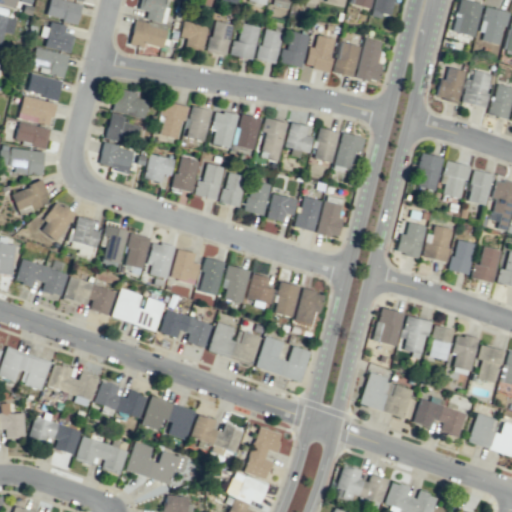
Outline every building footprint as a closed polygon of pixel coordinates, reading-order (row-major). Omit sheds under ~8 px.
[(75,22),(78,3),(62,0),(46,0),(44,16),(75,22)] [(137,0),(135,8),(145,11),(143,18),(162,23),(167,7),(162,6),(163,0),(137,0)] [(379,13),(388,15),(391,0),(372,0),(369,15),(378,17),(379,13)] [(456,0),(464,0),(479,4),(470,36),(448,30),(456,0)] [(482,5),(507,12),(503,26),(500,25),(495,44),(478,39),(483,21),(478,19),(482,5)] [(0,37),(1,31),(10,34),(14,17),(0,13),(0,37)] [(511,15),(509,15),(506,29),(508,29),(503,49),(511,51),(511,48),(511,15)] [(200,51),(205,25),(181,20),(178,36),(184,37),(182,47),(200,51)] [(229,23),(210,20),(205,52),(225,55),(229,23)] [(164,27),(131,21),(127,44),(140,46),(141,43),(160,47),(164,27)] [(42,48),(68,51),(70,34),(62,33),(63,26),(40,23),(39,36),(44,36),(42,48)] [(227,55),(250,59),(256,26),(239,23),(236,41),(230,40),(227,55)] [(273,63),(279,32),(260,28),(254,59),(273,63)] [(279,48),(276,62),(299,67),(306,34),(288,31),(284,49),(279,48)] [(325,71),(333,38),(314,34),(311,47),(307,46),(302,66),(325,71)] [(375,82),(380,62),(375,61),(379,41),(362,38),(353,77),(375,82)] [(332,73),(351,76),(356,45),(337,42),(332,73)] [(28,68),(60,76),(66,55),(33,46),(28,68)] [(444,66),(461,70),(453,102),(440,99),(440,97),(432,95),(437,78),(441,79),(444,66)] [(470,70),(488,74),(483,92),(486,93),(482,107),(457,101),(461,87),(466,88),(470,70)] [(58,79),(27,73),(24,93),(55,98),(58,79)] [(511,88),(504,118),(484,113),(487,99),(490,100),(494,84),(511,88)] [(110,111),(143,118),(146,100),(133,98),(135,92),(115,88),(110,111)] [(52,103),(20,96),(15,118),(47,125),(52,103)] [(183,105),(160,101),(157,115),(161,116),(158,135),(177,138),(183,105)] [(182,137),(202,140),(208,109),(188,105),(182,137)] [(209,143),(227,147),(234,115),(212,110),(208,129),(212,130),(209,143)] [(136,142),(138,124),(122,122),(122,115),(106,113),(103,138),(136,142)] [(230,144),(251,149),(257,118),(236,113),(230,144)] [(258,150),(266,152),(265,158),(274,160),(283,122),(261,117),(258,132),(262,133),(258,150)] [(47,129),(16,121),(11,140),(42,148),(47,129)] [(305,152),(309,136),(302,135),(305,126),(287,121),(281,145),(289,148),(287,154),(296,156),(298,150),(305,152)] [(336,131),(317,127),(309,157),(328,162),(336,131)] [(360,136),(336,133),(332,165),(349,168),(351,150),(358,151),(360,136)] [(126,171),(131,149),(100,143),(96,165),(126,171)] [(39,173),(40,150),(8,149),(8,172),(39,173)] [(431,190),(440,157),(418,152),(412,172),(418,173),(414,186),(431,190)] [(141,178),(158,182),(160,173),(168,175),(172,159),(147,153),(141,178)] [(169,187),(188,192),(196,161),(177,156),(169,187)] [(463,180),(467,166),(443,160),(437,182),(442,183),(439,193),(456,198),(461,180),(463,180)] [(221,167),(204,163),(199,181),(194,180),(191,194),(213,199),(221,167)] [(490,174),(482,204),(465,200),(469,183),(466,183),(470,169),(490,174)] [(217,202),(234,207),(243,176),(225,171),(217,202)] [(511,181),(511,193),(502,231),(493,229),(495,221),(486,219),(488,210),(489,211),(493,198),(487,196),(491,179),(499,181),(500,178),(511,181)] [(8,192),(14,209),(28,204),(30,208),(47,201),(39,180),(8,192)] [(242,212),(262,214),(266,183),(246,181),(242,212)] [(291,214),(293,197),(267,194),(264,218),(281,221),(282,213),(291,214)] [(312,230),(316,199),(297,197),(293,227),(312,230)] [(52,240),(71,213),(53,200),(40,219),(44,221),(38,230),(52,240)] [(335,237),(340,218),(336,216),(338,204),(321,200),(313,232),(335,237)] [(447,202),(456,204),(454,212),(445,210),(447,202)] [(465,210),(463,218),(457,216),(459,208),(465,210)] [(408,209),(418,211),(416,219),(406,217),(408,209)] [(420,210),(427,212),(425,219),(418,218),(420,210)] [(96,231),(90,230),(91,219),(73,217),(69,242),(94,246),(96,231)] [(423,225),(414,258),(400,254),(400,252),(393,250),(397,232),(402,234),(405,221),(423,225)] [(446,248),(443,262),(418,255),(424,232),(429,233),(431,224),(449,228),(444,247),(446,248)] [(99,259),(118,262),(123,229),(101,225),(99,236),(102,237),(99,259)] [(138,268),(147,238),(128,232),(120,263),(138,268)] [(455,239),(472,243),(464,274),(444,269),(448,255),(450,256),(455,239)] [(164,278),(171,246),(149,241),(144,264),(148,265),(146,274),(164,278)] [(0,273),(9,274),(12,244),(0,242),(0,273)] [(489,282),(497,250),(480,246),(475,264),(471,263),(467,276),(489,282)] [(196,263),(189,262),(191,252),(173,249),(167,278),(192,283),(196,263)] [(511,286),(492,281),(496,267),(501,269),(506,250),(511,251),(511,286)] [(215,294),(220,261),(200,258),(195,292),(215,294)] [(12,281),(30,286),(32,279),(41,281),(38,290),(58,295),(64,272),(18,259),(12,281)] [(240,302),(245,269),(223,265),(219,288),(222,288),(220,299),(240,302)] [(266,277),(248,273),(243,297),(252,299),(251,303),(267,307),(271,288),(264,287),(266,277)] [(104,314),(112,289),(67,276),(61,296),(88,304),(86,309),(104,314)] [(269,311),(288,316),(296,286),(278,281),(269,311)] [(108,317),(153,330),(161,302),(144,297),(140,308),(135,306),(139,294),(117,287),(108,317)] [(312,311),(316,312),(321,293),(298,288),(291,319),(309,323),(312,311)] [(400,313),(392,345),(368,339),(373,320),(375,320),(378,307),(400,313)] [(174,337),(176,330),(185,332),(183,342),(202,347),(208,322),(162,311),(156,332),(174,337)] [(399,328),(403,315),(428,321),(424,335),(422,335),(417,353),(400,349),(402,338),(396,337),(398,328),(399,328)] [(231,326),(214,321),(205,351),(249,363),(257,336),(236,330),(233,341),(227,339),(231,326)] [(430,324),(450,329),(442,361),(425,356),(429,337),(427,336),(430,324)] [(460,334),(475,337),(467,370),(449,366),(452,353),(448,352),(452,334),(460,336),(460,334)] [(307,350),(289,345),(285,360),(276,358),(280,341),(262,335),(252,367),(298,381),(307,350)] [(497,364),(501,350),(477,344),(473,358),(478,359),(474,374),(470,373),(468,380),(473,381),(474,378),(490,382),(495,363),(497,364)] [(48,360),(4,346),(0,356),(0,376),(10,380),(14,369),(21,371),(17,382),(38,389),(48,360)] [(511,384),(511,351),(505,350),(501,364),(500,363),(495,380),(511,384)] [(378,354),(384,356),(382,362),(376,360),(378,354)] [(73,394),(71,401),(86,406),(94,377),(77,372),(75,379),(66,377),(69,368),(50,363),(44,385),(73,394)] [(391,370),(396,372),(393,380),(388,379),(391,370)] [(387,381),(383,380),(384,377),(366,371),(355,402),(377,410),(387,381)] [(91,403),(136,417),(143,394),(125,389),(123,397),(114,394),(117,385),(98,379),(91,403)] [(409,389),(399,417),(377,410),(387,381),(409,389)] [(191,409),(147,396),(139,424),(156,429),(159,418),(168,421),(164,434),(183,439),(191,409)] [(439,405),(417,397),(408,421),(427,427),(430,418),(434,419),(439,405)] [(0,428),(2,429),(3,438),(22,437),(21,412),(7,413),(6,402),(0,402),(0,428)] [(462,413),(454,437),(436,431),(439,421),(434,419),(439,405),(462,413)] [(491,431),(486,430),(490,418),(473,412),(464,440),(485,448),(491,431)] [(233,452),(239,428),(222,423),(220,431),(210,429),(213,419),(194,414),(188,437),(211,444),(209,452),(221,455),(222,450),(233,452)] [(69,454),(77,430),(32,415),(26,433),(53,442),(51,448),(69,454)] [(500,421),(511,425),(511,441),(507,456),(485,448),(491,431),(496,433),(500,421)] [(278,433),(255,426),(241,472),(263,479),(269,460),(262,458),(264,450),(272,452),(278,433)] [(73,458),(90,463),(92,456),(101,458),(99,468),(118,473),(124,450),(115,448),(115,446),(78,437),(73,458)] [(123,470),(167,483),(171,469),(180,472),(184,458),(159,450),(155,462),(145,459),(149,447),(131,441),(123,470)] [(385,479),(367,473),(365,481),(356,478),(358,470),(340,464),(333,487),(336,488),(334,496),(349,501),(350,496),(377,505),(385,479)] [(225,511),(251,511),(252,511),(244,508),(248,499),(257,503),(264,484),(232,471),(223,493),(231,496),(225,511)] [(428,511),(433,496),(415,490),(413,498),(404,495),(406,487),(388,481),(380,507),(397,511),(428,511)] [(187,511),(189,497),(162,494),(159,511),(187,511)]
